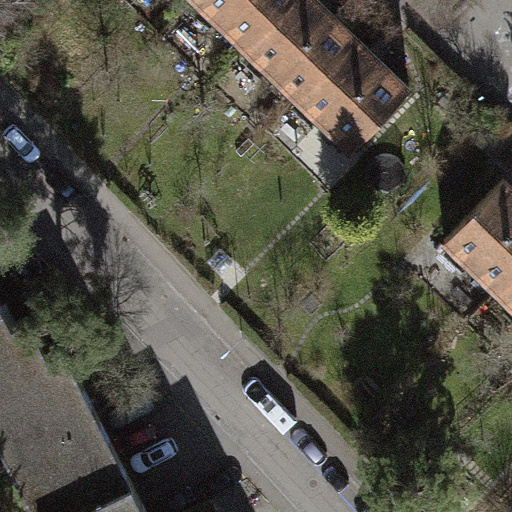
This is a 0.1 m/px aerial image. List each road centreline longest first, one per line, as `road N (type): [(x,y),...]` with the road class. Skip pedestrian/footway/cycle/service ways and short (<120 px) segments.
road 1 (residential): [(0,150),(332,511)]
road 2 (residential): [(409,0),(496,85)]
